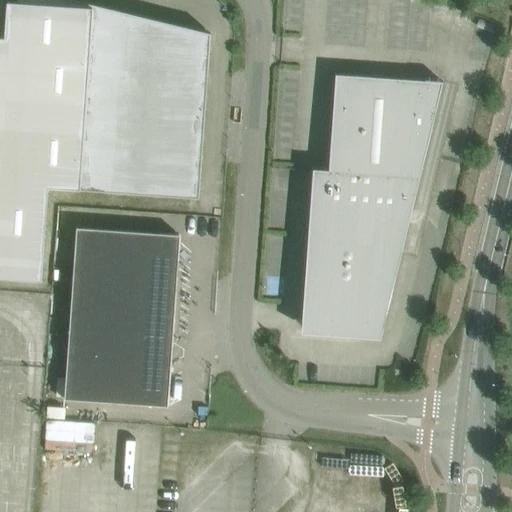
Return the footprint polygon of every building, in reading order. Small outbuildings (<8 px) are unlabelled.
[(198,198),(210,34),(152,20),(152,19),(72,0),(15,0),(15,3),(7,2),(4,38),(0,37),(0,277),(41,281),(47,188),(198,198)] [(511,0),(504,0),(501,13),(511,16),(511,0)] [(312,169),(312,171),(311,186),(312,186),(302,327),(380,333),(397,264),(398,265),(442,82),(335,74),(328,170),(312,169)] [(64,399),(167,407),(179,235),(76,228),(64,399)] [(46,408),(45,448),(94,449),(94,422),(55,420),(55,409),(46,408)]
